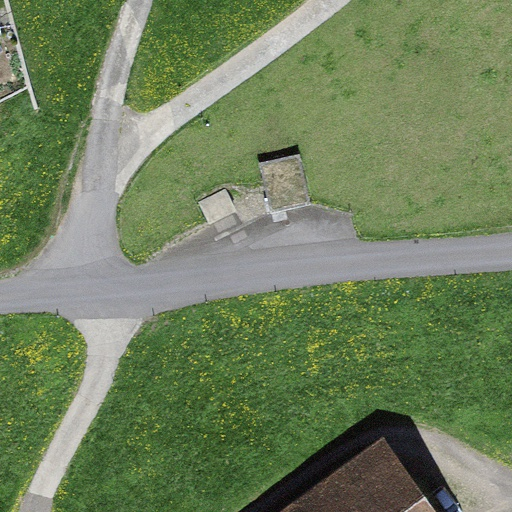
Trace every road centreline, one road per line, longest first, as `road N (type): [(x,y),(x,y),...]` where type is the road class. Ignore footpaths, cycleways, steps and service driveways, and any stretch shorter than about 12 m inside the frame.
road 1 (unclassified): [(511,255),(0,296)]
road 2 (track): [(139,0),(109,93),(69,289)]
road 3 (track): [(328,0),(223,81),(98,161)]
